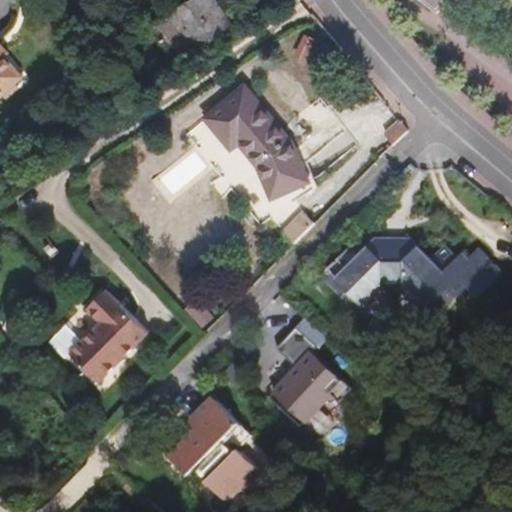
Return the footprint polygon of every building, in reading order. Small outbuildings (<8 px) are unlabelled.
[(174,65),(232,25),(215,0),(195,0),(166,20),(174,33),(159,43),(174,65)] [(511,0),(422,0),(441,14),(451,0),(511,0)] [(174,33),(166,20),(150,30),(159,43),(174,33)] [(0,99),(24,77),(6,57),(9,53),(0,42),(0,99)] [(309,180),(292,144),(243,88),(206,120),(231,149),(239,143),(258,166),(273,197),(309,180)] [(395,145),(409,131),(401,121),(385,134),(395,145)] [(285,234),(296,244),(316,224),(306,214),(285,234)] [(413,237),(406,237),(406,246),(384,246),(384,237),(377,237),(368,246),(369,247),(361,255),(351,245),(322,275),(344,297),(351,290),(365,304),(382,287),(382,283),(406,283),(406,287),(426,308),(440,294),(449,302),(461,290),(466,285),(477,296),(501,272),(480,250),(471,259),(465,253),(459,259),(446,245),(433,259),(421,247),(421,246),(413,237)] [(406,237),(384,237),(384,246),(406,246),(406,237)] [(220,313),(228,300),(222,297),(231,282),(213,271),(197,299),(220,313)] [(101,383),(150,332),(107,290),(89,309),(103,322),(72,355),(101,383)] [(198,296),(184,306),(201,329),(215,319),(198,296)] [(77,346),(87,334),(74,322),(64,334),(77,346)] [(323,348),(301,328),(282,350),(303,370),(280,395),(311,424),(330,402),(342,401),(345,405),(358,390),(318,354),(323,348)] [(261,469),(240,449),(253,435),(214,397),(190,421),(203,434),(195,442),(190,436),(171,456),(190,474),(197,467),(209,479),(208,479),(230,501),(240,490),(241,490),(242,490),(244,490),(245,490),(245,489),(246,489),(247,488),(248,487),(249,486),(249,485),(250,484),(250,482),(250,481),(250,480),(261,469)]
